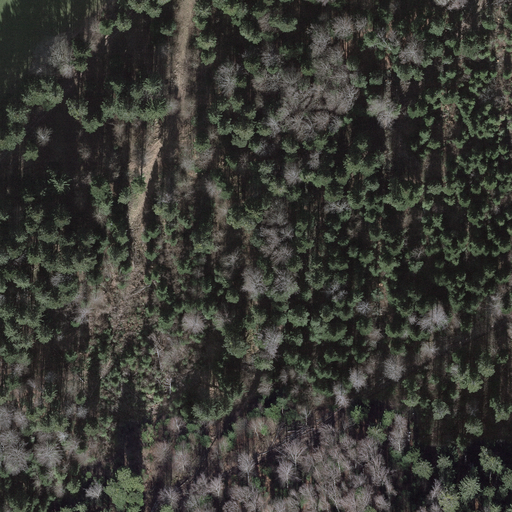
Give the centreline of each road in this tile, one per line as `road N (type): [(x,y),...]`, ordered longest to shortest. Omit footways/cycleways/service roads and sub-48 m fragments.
road 1 (track): [(190,488),(265,365),(313,229),(371,137),(483,0)]
road 2 (track): [(190,488),(511,317)]
road 3 (track): [(147,0),(0,157)]
